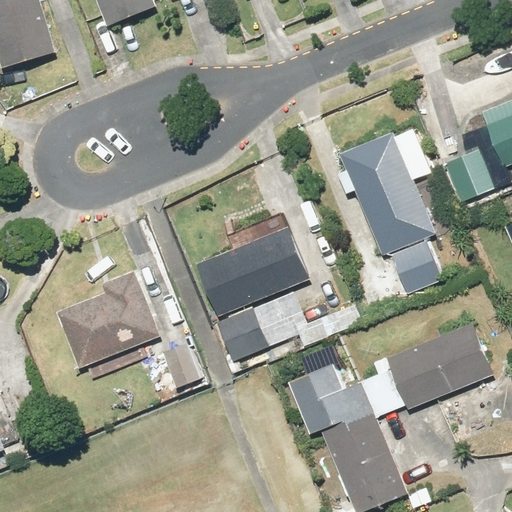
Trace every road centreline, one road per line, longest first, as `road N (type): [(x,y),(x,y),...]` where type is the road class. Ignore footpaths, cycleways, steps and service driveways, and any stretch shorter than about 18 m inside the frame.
road 1 (residential): [(260,90),(227,133),(185,161),(102,191),(77,188),(57,162),(58,147),(77,127),(213,87)]
road 2 (residential): [(478,0),(260,90)]
